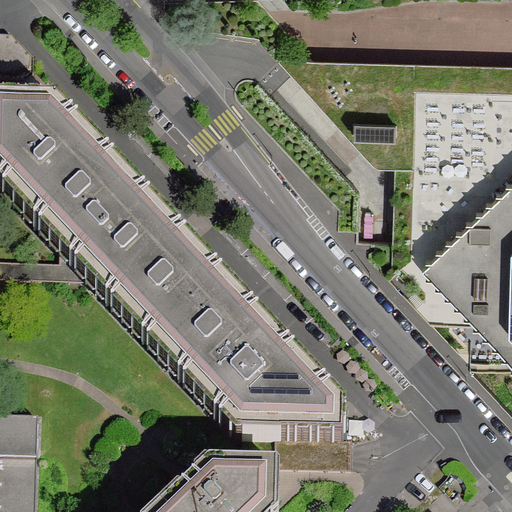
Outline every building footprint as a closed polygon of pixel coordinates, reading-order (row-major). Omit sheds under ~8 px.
[(0,81),(24,82),(31,75),(31,59),(10,36),(0,36),(0,81)] [(482,325),(511,357),(511,69),(317,65),(312,60),(277,59),(377,168),(395,168),(448,169),(447,246),(394,245),(393,268),(387,274),(420,310),(433,324),(482,325)] [(0,94),(4,91),(19,91),(33,106),(56,107),(50,94),(31,75),(24,82),(0,81),(0,94)] [(0,192),(70,266),(87,284),(237,443),(278,443),(344,444),(345,413),(56,107),(33,106),(19,91),(4,91),(0,94),(0,192)] [(395,168),(394,245),(447,246),(448,169),(395,168)] [(70,266),(0,264),(0,280),(87,284),(70,266)] [(0,511),(35,511),(38,421),(0,419),(0,511)] [(350,444),(344,444),(278,443),(277,469),(277,472),(350,479),(350,459),(350,444)] [(210,468),(163,511),(276,511),(277,472),(277,469),(210,468)]
